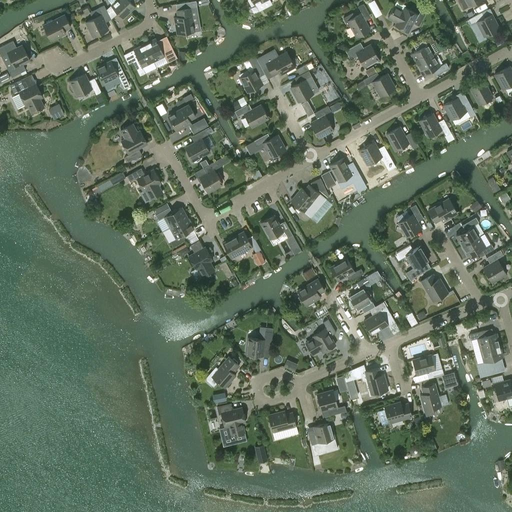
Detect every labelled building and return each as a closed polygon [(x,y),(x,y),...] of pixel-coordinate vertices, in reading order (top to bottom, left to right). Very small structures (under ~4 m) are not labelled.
[(129,0),(116,0),(111,5),(122,18),(135,6),(129,0)] [(197,6),(196,0),(176,4),(177,10),(178,17),(174,18),(177,34),(194,31),(190,8),(197,6)] [(372,0),(369,2),(376,16),(383,13),(376,0),(372,0)] [(363,17),(369,14),(363,3),(358,6),(361,12),(354,16),(352,13),(343,18),(348,26),(350,25),(357,37),(370,30),(365,21),(363,17)] [(98,8),(102,14),(85,22),(93,37),(108,29),(104,22),(111,19),(104,5),(98,8)] [(426,12),(421,9),(418,15),(404,7),(403,10),(394,6),(388,17),(397,22),(395,24),(408,31),(413,22),(419,25),(426,12)] [(476,21),(484,36),(499,29),(491,14),(484,17),(481,12),(467,19),(470,25),(476,21)] [(65,33),(64,30),(70,27),(65,15),(43,25),(50,40),(65,33)] [(420,49),(411,54),(417,64),(434,55),(442,50),(436,40),(434,41),(431,35),(417,44),(420,49)] [(155,39),(144,44),(153,61),(164,56),(167,62),(172,59),(164,43),(159,45),(155,39)] [(364,67),(379,59),(370,44),(363,48),(360,42),(345,50),(351,60),(357,56),(364,67)] [(138,59),(133,61),(140,75),(145,73),(142,67),(153,61),(144,44),(133,49),(138,59)] [(15,68),(9,72),(11,77),(25,70),(22,64),(30,60),(22,45),(7,52),(15,68)] [(295,66),(287,52),(265,63),(272,75),(278,71),(280,75),(295,66)] [(255,55),(248,59),(254,70),(240,77),(248,92),(262,84),(258,77),(265,74),(257,60),(255,55)] [(435,75),(449,68),(446,62),(440,66),(434,55),(417,64),(423,75),(432,70),(435,75)] [(116,58),(96,67),(103,83),(120,75),(121,81),(125,79),(116,58)] [(368,77),(376,72),(373,66),(365,70),(368,77)] [(502,89),(511,83),(511,71),(509,66),(494,74),(502,89)] [(311,76),(308,70),(294,78),(297,83),(290,87),(298,102),(313,94),(305,79),(311,76)] [(377,72),(376,72),(368,77),(363,80),(366,85),(372,81),(380,96),(395,88),(387,73),(380,77),(377,72)] [(93,88),(96,95),(101,92),(94,78),(88,81),(84,74),(69,81),(76,96),(93,88)] [(483,80),(470,87),(479,104),(492,97),(483,80)] [(39,98),(42,97),(36,84),(28,87),(25,81),(11,88),(14,93),(18,91),(21,97),(14,101),(18,109),(25,105),(27,104),(32,113),(44,107),(39,98)] [(451,119),(467,111),(470,117),(475,114),(468,100),(462,104),(458,97),(443,105),(451,119)] [(237,100),(230,104),(233,111),(241,107),(237,100)] [(314,113),(307,101),(301,104),(308,116),(314,113)] [(335,103),(328,106),(331,111),(331,112),(338,108),(340,107),(337,101),(335,103)] [(163,102),(157,106),(162,115),(168,111),(163,102)] [(61,103),(50,107),(54,118),(65,115),(61,103)] [(233,118),(243,113),(244,114),(251,127),(268,118),(261,105),(252,109),(248,103),(230,113),(233,118)] [(189,120),(195,116),(189,104),(168,116),(176,131),(191,123),(189,120)] [(317,119),(310,123),(318,138),(333,130),(324,114),(331,111),(328,106),(314,113),(317,119)] [(428,137),(442,129),(445,135),(451,133),(445,122),(439,125),(432,113),(419,120),(428,137)] [(194,132),(210,126),(206,117),(190,124),(194,132)] [(137,132),(132,123),(120,130),(125,139),(121,141),(128,155),(125,157),(128,162),(141,154),(138,148),(147,143),(140,131),(137,132)] [(413,149),(418,145),(410,132),(404,136),(399,126),(386,134),(395,150),(409,143),(410,142),(413,149)] [(198,141),(194,142),(185,148),(192,161),(209,151),(201,137),(208,134),(205,129),(194,134),(194,135),(198,141)] [(270,138),(267,133),(253,141),(256,146),(262,143),(271,157),(285,149),(277,135),(270,138)] [(374,142),(359,150),(367,164),(383,156),(386,162),(391,159),(384,145),(377,149),(374,142)] [(361,177),(356,169),(350,172),(342,158),(329,165),(339,182),(353,174),(356,180),(361,177)] [(222,184),(213,168),(219,165),(217,160),(203,168),(206,174),(199,178),(207,192),(222,184)] [(145,202),(162,193),(157,184),(160,182),(153,169),(144,174),(141,168),(127,176),(130,181),(136,178),(143,191),(140,192),(145,202)] [(99,183),(102,190),(127,177),(124,170),(99,183)] [(328,171),(321,175),(325,184),(333,180),(328,171)] [(320,178),(311,183),(327,197),(329,196),(320,178)] [(310,217),(325,198),(319,193),(309,185),(304,190),(301,188),(291,201),(304,212),(310,217)] [(441,218),(443,221),(457,213),(449,198),(428,210),(434,222),(441,218)] [(414,213),(398,222),(407,237),(421,228),(417,221),(423,218),(415,204),(410,207),(414,213)] [(164,217),(170,227),(187,218),(181,207),(172,212),(169,207),(155,215),(158,220),(164,217)] [(286,224),(280,227),(273,215),(260,222),(270,239),(284,231),(287,237),(292,234),(286,224)] [(456,235),(462,246),(479,236),(472,226),(478,222),(475,217),(462,225),(465,230),(456,235)] [(176,238),(170,241),(173,247),(187,239),(184,234),(193,229),(187,218),(170,227),(176,238)] [(248,238),(244,231),(223,243),(231,258),(252,246),(255,252),(260,249),(253,235),(248,238)] [(494,249),(491,243),(485,247),(479,236),(462,246),(468,257),(477,251),(480,256),(494,249)] [(413,250),(410,245),(397,253),(400,258),(405,254),(414,269),(428,260),(420,246),(413,250)] [(205,247),(195,253),(188,256),(195,269),(198,268),(203,276),(214,270),(209,261),(212,259),(205,247)] [(503,255),(500,250),(486,258),(490,264),(483,268),(492,282),(506,274),(497,258),(503,255)] [(350,273),(353,279),(364,273),(361,268),(354,272),(346,258),(330,267),(337,280),(350,273)] [(227,277),(233,274),(227,260),(220,263),(227,277)] [(316,275),(311,268),(305,272),(309,279),(316,275)] [(436,280),(432,274),(421,280),(433,301),(448,293),(439,278),(436,280)] [(371,301),(362,285),(368,282),(365,277),(352,285),(355,291),(348,295),(357,309),(371,301)] [(325,290),(318,278),(297,291),(306,305),(320,297),(318,294),(325,290)] [(388,324),(380,310),(386,307),(383,302),(369,310),(373,316),(363,321),(371,334),(388,324)] [(414,317),(409,320),(412,325),(417,322),(414,317)] [(475,318),(463,322),(466,329),(477,325),(475,318)] [(313,336),(314,338),(305,343),(312,354),(321,349),(323,352),(335,345),(330,336),(336,332),(328,319),(323,322),(326,328),(313,336)] [(499,345),(496,333),(486,336),(484,330),(469,334),(471,340),(477,338),(481,350),(499,345)] [(272,333),(266,332),(266,339),(264,339),(248,337),(246,354),(262,356),(263,348),(270,349),(272,333)] [(499,345),(481,350),(484,362),(477,364),(479,369),(494,365),(492,360),(502,357),(499,345)] [(412,360),(416,374),(426,371),(428,378),(443,374),(442,368),(435,370),(435,369),(431,355),(412,360)] [(233,372),(239,365),(229,356),(218,369),(216,367),(209,374),(224,387),(235,375),(233,372)] [(379,374),(378,367),(365,371),(371,394),(387,390),(383,373),(379,374)] [(442,375),(446,388),(459,383),(455,371),(442,375)] [(423,393),(420,394),(424,411),(426,416),(435,413),(434,408),(441,406),(434,383),(429,384),(427,378),(422,380),(423,386),(421,386),(423,393)] [(498,400),(511,396),(511,382),(511,383),(510,379),(494,384),(498,400)] [(331,415),(346,411),(344,405),(338,407),(333,390),(317,394),(321,410),(329,408),(331,415)] [(226,400),(225,392),(212,395),(214,403),(226,400)] [(401,405),(400,402),(384,406),(388,422),(412,416),(408,403),(401,405)] [(232,410),(230,403),(217,407),(219,414),(221,413),(224,426),(229,425),(230,432),(231,435),(244,432),(242,422),(245,421),(242,407),(232,410)] [(284,411),(268,415),(273,432),(296,426),(296,425),(292,412),(285,414),(284,411)] [(329,422),(313,426),(316,434),(309,436),(313,451),(319,449),(321,449),(321,441),(334,438),(333,432),(329,422)] [(258,459),(265,457),(263,445),(255,447),(258,459)]
